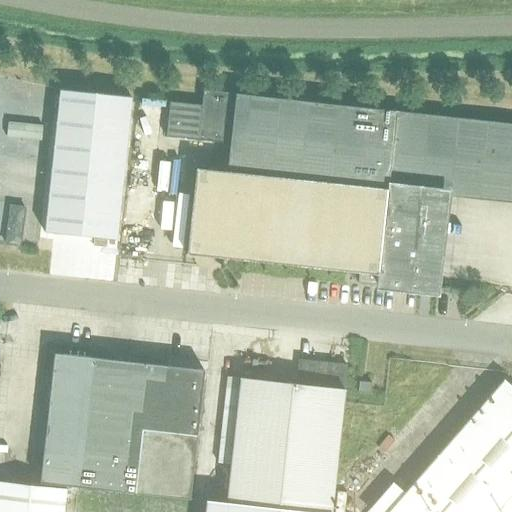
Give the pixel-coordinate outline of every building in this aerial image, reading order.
[(58,89),(43,232),(114,240),(130,96),(58,89)] [(392,285),(430,289),(441,195),(511,202),(511,124),(202,90),(200,106),(169,102),(165,136),(228,143),(225,171),(194,168),(185,254),(358,273),(357,283),(392,287),(392,285)] [(38,483),(77,487),(189,499),(202,370),(53,353),(38,483)] [(229,464),(224,506),(281,511),(330,511),(346,365),(297,360),(294,384),(226,377),(217,463),(229,464)] [(511,511),(511,494),(509,492),(511,488),(511,388),(503,380),(387,511),(511,511)] [(371,383),(358,381),(357,392),(370,394),(371,383)] [(0,511),(62,511),(65,489),(0,482),(0,511)]
